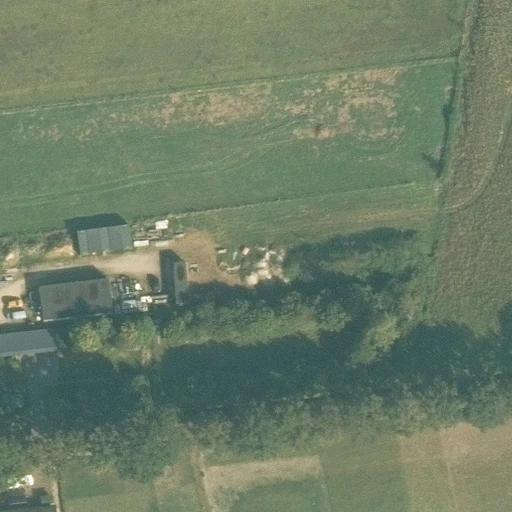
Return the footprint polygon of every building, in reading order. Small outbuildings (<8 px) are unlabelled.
[(109,228),(111,250),(132,248),(129,226),(109,228)] [(79,253),(109,251),(108,230),(78,231),(79,253)] [(187,305),(188,264),(175,263),(174,304),(187,305)] [(109,282),(40,290),(44,323),(113,315),(109,282)] [(54,329),(42,331),(45,355),(57,353),(54,329)] [(1,360),(24,357),(21,333),(0,335),(0,354),(0,356),(1,360)]
